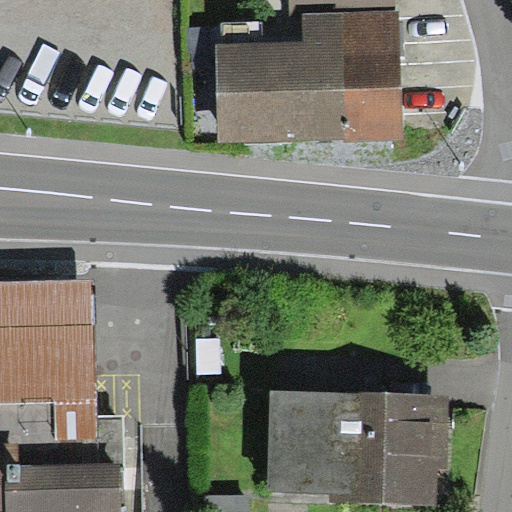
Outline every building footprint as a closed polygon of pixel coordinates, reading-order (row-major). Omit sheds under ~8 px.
[(290,0),(290,14),(302,14),(302,41),(214,42),(214,151),(404,150),(402,0),(290,0)] [(92,281),(0,282),(0,404),(95,403),(94,361),(92,281)] [(451,398),(272,390),(268,491),(330,494),(330,502),(446,508),(451,398)] [(0,511),(128,511),(124,417),(99,417),(98,393),(0,395),(0,511)] [(249,511),(250,498),(212,498),(212,511),(249,511)]
